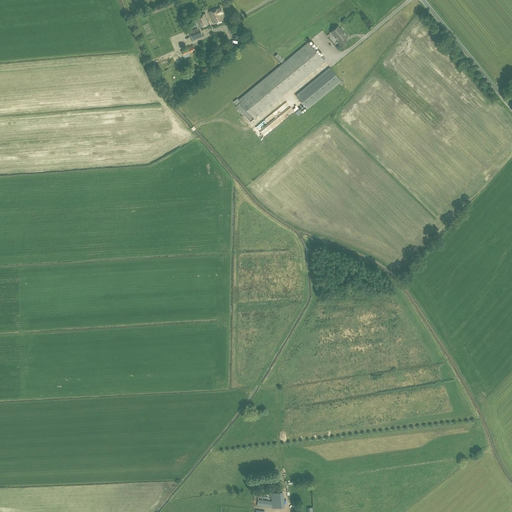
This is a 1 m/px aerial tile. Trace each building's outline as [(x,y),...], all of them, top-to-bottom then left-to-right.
[(223,13),(221,7),(209,12),(213,24),(224,19),(222,13),(223,13)] [(210,24),(205,13),(196,17),(200,28),(210,24)] [(338,26),(331,32),(339,41),(338,42),(342,47),(348,42),(344,37),(347,35),(343,31),(338,26)] [(199,28),(189,31),(193,40),(203,36),(199,28)] [(238,100),(240,102),(252,117),(254,119),(325,61),(324,60),(322,58),(309,41),(239,99),(238,100)] [(192,45),(181,50),(184,56),(195,51),(192,45)] [(278,53),(274,57),(281,63),(284,60),(278,53)] [(341,81),(330,67),(296,95),(307,108),(341,81)] [(285,101),(263,117),(267,123),(258,130),(262,136),(288,116),(283,110),(289,106),(285,101)] [(252,117),(240,102),(237,105),(236,105),(248,120),(252,117)] [(275,508),(283,508),(283,501),(282,492),(274,493),(271,493),(272,501),(257,499),(257,506),(275,508)]
